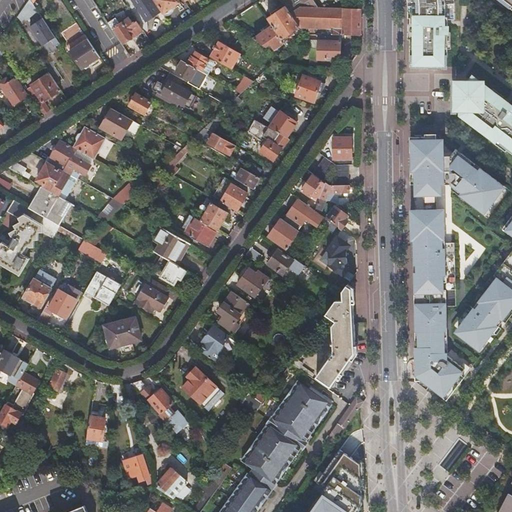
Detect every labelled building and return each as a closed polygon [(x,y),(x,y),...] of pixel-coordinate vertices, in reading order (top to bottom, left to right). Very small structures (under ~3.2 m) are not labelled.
[(30,0),(28,0),(17,17),(21,21),(24,18),(26,20),(37,10),(32,4),(30,0)] [(131,0),(146,22),(162,11),(153,0),(131,0)] [(156,0),(166,15),(174,9),(173,7),(180,2),(178,0),(156,0)] [(342,35),(360,36),(360,23),(360,21),(360,8),(319,7),(313,0),(303,0),(308,7),(302,7),(298,8),(292,0),(281,0),(286,7),(300,28),(309,28),(309,30),(316,31),(316,28),(333,29),(333,35),(342,35)] [(445,25),(445,18),(454,18),(455,3),(454,0),(412,0),(413,5),(413,14),(411,14),(410,61),(415,61),(415,67),(443,66),(443,57),(448,57),(448,25),(445,25)] [(511,0),(503,0),(504,1),(502,4),(511,11),(511,0)] [(294,32),(300,28),(286,7),(268,20),(272,26),(282,40),(289,35),(291,38),(296,34),(294,32)] [(43,45),(55,37),(42,18),(30,26),(43,45)] [(108,23),(113,30),(116,28),(125,43),(144,30),(138,21),(133,24),(130,19),(120,25),(116,18),(108,23)] [(14,21),(0,40),(0,48),(4,42),(17,25),(14,21)] [(255,40),(267,48),(272,44),(275,50),(284,44),(282,40),(272,26),(255,40)] [(317,59),(341,60),(342,35),(333,35),(319,34),(318,40),(311,40),(309,59),(317,59)] [(82,68),(100,57),(85,35),(72,44),(74,48),(70,51),(82,68)] [(4,42),(0,48),(0,51),(2,54),(8,45),(4,42)] [(220,42),(212,57),(231,68),(241,53),(220,42)] [(192,55),(188,63),(199,69),(203,71),(210,60),(196,52),(194,56),(192,55)] [(188,63),(184,60),(176,72),(191,81),(193,77),(204,84),(209,75),(203,71),(199,69),(188,63)] [(48,71),(50,73),(57,84),(63,80),(54,66),(48,71)] [(29,94),(37,106),(44,102),(61,90),(57,84),(50,73),(31,86),(35,91),(29,94)] [(184,80),(170,73),(164,84),(158,81),(157,83),(155,83),(153,87),(154,89),(153,90),(158,93),(156,95),(178,107),(180,103),(190,109),(197,96),(189,92),(190,90),(181,86),(184,80)] [(296,95),(314,102),(317,92),(321,94),(325,83),(303,75),(296,95)] [(468,81),(455,81),(454,110),(460,110),(460,114),(511,155),(511,107),(508,104),(507,106),(499,100),(500,98),(472,76),(468,81)] [(236,90),(241,93),(248,87),(250,85),(254,81),(248,77),(242,83),(236,90)] [(0,82),(0,85),(13,105),(27,96),(15,79),(8,83),(6,79),(0,82)] [(63,92),(47,105),(51,110),(67,97),(63,92)] [(129,106),(145,114),(152,102),(137,93),(129,106)] [(37,106),(43,115),(50,111),(44,102),(37,106)] [(133,121),(112,109),(101,127),(122,139),(133,121)] [(270,127),(288,137),(298,122),(281,111),(270,127)] [(219,114),(205,127),(209,129),(214,132),(223,117),(219,114)] [(270,127),(255,119),(253,123),(256,124),(252,131),(268,140),(260,151),(275,161),(290,138),(288,137),(270,127)] [(200,125),(196,129),(199,133),(205,127),(200,125)] [(86,127),(75,148),(94,159),(106,138),(86,127)] [(205,127),(199,133),(194,138),(200,141),(201,142),(209,129),(205,127)] [(223,151),(229,141),(215,133),(209,143),(223,151)] [(414,184),(415,196),(442,196),(442,185),(444,185),(443,139),(437,139),(436,134),(425,134),(425,137),(410,137),(410,184),(414,184)] [(333,159),(351,159),(352,138),(334,137),(333,159)] [(183,149),(189,152),(200,141),(194,138),(183,149)] [(77,151),(60,142),(51,158),(67,167),(65,172),(78,179),(82,173),(87,175),(92,166),(73,157),(77,151)] [(171,149),(178,153),(183,149),(176,145),(171,149)] [(178,153),(166,164),(172,170),(189,152),(183,149),(178,153)] [(323,176),(332,162),(324,157),(315,171),(323,176)] [(480,206),(487,212),(504,190),(498,186),(501,183),(481,168),(479,171),(461,157),(455,165),(457,166),(455,171),(451,171),(451,184),(462,193),(460,196),(478,209),(480,206)] [(16,163),(9,168),(22,176),(26,168),(16,163)] [(248,168),(260,175),(263,170),(251,163),(248,168)] [(45,186),(44,188),(47,190),(67,201),(78,179),(65,172),(64,171),(63,173),(48,164),(38,181),(45,186)] [(349,164),(336,165),(337,180),(350,180),(349,164)] [(249,186),(254,189),(260,178),(243,168),(239,174),(234,171),(231,176),(237,179),(249,186)] [(157,173),(152,170),(142,180),(147,183),(150,180),(157,173)] [(134,175),(131,180),(138,184),(143,187),(147,183),(142,180),(134,175)] [(318,186),(321,181),(313,175),(301,191),(310,197),(311,195),(318,186)] [(15,186),(2,179),(0,181),(0,187),(11,193),(15,186)] [(248,193),(224,179),(214,196),(238,209),(248,193)] [(147,183),(143,187),(149,191),(156,184),(150,180),(147,183)] [(320,198),(325,182),(323,180),(321,181),(318,186),(311,195),(320,198)] [(350,193),(350,185),(348,185),(329,185),(325,182),(320,198),(325,200),(338,204),(338,193),(350,193)] [(119,203),(123,205),(143,187),(138,184),(119,203)] [(41,187),(29,209),(34,212),(45,218),(59,226),(64,216),(62,215),(69,203),(67,201),(47,190),(44,188),(41,187)] [(331,202),(329,201),(325,200),(320,198),(316,211),(321,215),(325,209),(328,210),(331,202)] [(318,227),(325,217),(321,215),(316,211),(299,199),(284,220),(298,231),(308,216),(311,218),(309,220),(318,227)] [(29,209),(14,200),(7,212),(17,218),(20,221),(14,225),(16,229),(10,233),(11,236),(14,238),(9,246),(2,242),(0,246),(0,258),(22,272),(30,258),(23,254),(28,247),(30,248),(35,248),(35,240),(39,240),(39,232),(44,233),(54,239),(58,232),(61,227),(59,226),(45,218),(37,229),(27,223),(34,212),(29,209)] [(104,215),(99,220),(101,221),(104,223),(123,205),(119,203),(118,202),(114,206),(115,207),(106,216),(104,215)] [(201,221),(218,230),(229,212),(212,203),(201,221)] [(327,218),(342,229),(348,222),(345,219),(348,216),(336,207),(327,218)] [(414,347),(416,381),(422,380),(447,400),(465,377),(461,375),(465,369),(444,353),(444,339),(448,336),(447,306),(446,290),(447,290),(456,289),(455,243),(445,243),(445,209),(415,210),(415,214),(411,214),(411,241),(413,241),(414,290),(415,307),(415,332),(416,341),(416,347),(414,347)] [(201,221),(191,214),(183,227),(187,230),(185,233),(208,247),(218,230),(201,221)] [(458,335),(480,352),(494,333),(497,335),(502,329),(495,323),(499,318),(506,323),(511,315),(511,308),(511,306),(511,216),(505,226),(511,231),(511,234),(511,235),(511,251),(494,275),(497,278),(475,306),(473,308),(472,310),(471,312),(471,314),(472,316),(458,335)] [(288,247),(299,231),(298,231),(284,220),(282,219),(269,236),(287,250),(289,247),(288,247)] [(61,227),(58,232),(82,245),(85,240),(73,234),(61,227)] [(168,230),(155,252),(171,261),(178,266),(191,243),(168,230)] [(95,232),(86,241),(91,244),(99,237),(95,232)] [(347,242),(338,236),(327,251),(329,252),(323,260),(329,264),(328,266),(344,277),(349,271),(347,242)] [(85,240),(82,245),(79,249),(102,262),(108,253),(91,244),(86,241),(85,240)] [(251,248),(246,255),(257,263),(262,256),(251,248)] [(267,264),(283,275),(289,267),(298,274),(305,266),(302,264),(295,259),(293,261),(277,249),(267,264)] [(178,266),(171,261),(162,276),(175,284),(179,278),(182,279),(187,270),(178,266)] [(238,284),(255,297),(268,279),(258,271),(256,274),(249,269),(238,284)] [(24,298),(34,303),(40,307),(42,303),(51,288),(56,279),(43,271),(37,280),(34,279),(24,298)] [(97,272),(86,291),(110,305),(113,299),(121,285),(97,272)] [(171,290),(149,277),(145,283),(148,285),(137,303),(154,313),(156,308),(162,312),(170,298),(168,296),(171,290)] [(337,300),(328,313),(326,315),(336,322),(333,325),(333,341),(331,341),(331,345),(334,345),(334,352),(331,356),(329,354),(327,357),(329,359),(316,377),(332,387),(357,353),(354,288),(348,285),(344,291),(344,300),(337,300)] [(46,306),(38,320),(45,324),(52,311),(66,318),(80,293),(68,286),(64,293),(59,290),(49,308),(46,306)] [(249,303),(232,292),(218,311),(222,314),(218,320),(228,328),(235,333),(240,326),(235,323),(249,303)] [(104,325),(110,349),(141,341),(135,318),(104,325)] [(314,332),(319,326),(313,322),(309,327),(314,332)] [(324,328),(319,325),(319,326),(314,332),(311,336),(316,339),(324,328)] [(200,350),(219,364),(230,349),(224,345),(229,338),(214,327),(202,342),(205,344),(200,350)] [(224,345),(230,349),(235,342),(229,338),(224,345)] [(302,348),(298,355),(301,357),(306,350),(302,348)] [(26,368),(28,365),(5,352),(0,361),(0,380),(2,381),(4,378),(17,386),(20,379),(24,373),(26,368)] [(295,358),(291,363),(300,369),(303,365),(295,358)] [(48,388),(58,393),(66,375),(57,370),(48,388)] [(270,382),(275,386),(284,374),(279,370),(270,382)] [(183,388),(201,405),(217,388),(199,371),(183,388)] [(7,405),(0,417),(0,428),(1,429),(4,423),(9,426),(12,420),(18,423),(22,414),(24,415),(30,405),(29,404),(36,393),(35,393),(41,381),(24,373),(20,379),(17,386),(23,389),(14,406),(8,403),(7,405)] [(130,383),(143,398),(148,394),(151,397),(148,399),(149,400),(161,414),(177,432),(187,423),(177,411),(174,414),(168,408),(174,403),(161,389),(161,388),(160,389),(158,387),(153,391),(149,385),(148,386),(140,380),(139,381),(138,381),(136,381),(135,382),(134,382),(133,382),(132,382),(130,383)] [(298,381),(253,445),(285,468),(307,436),(304,434),(328,401),(298,381)] [(256,399),(262,404),(270,394),(265,390),(263,389),(256,399)] [(255,413),(261,405),(262,404),(256,399),(250,395),(243,404),(255,413)] [(344,417),(342,416),(331,432),(336,435),(342,427),(344,428),(361,404),(355,400),(344,417)] [(304,434),(307,436),(309,438),(319,422),(321,423),(329,412),(328,410),(332,404),(328,401),(304,434)] [(91,416),(87,438),(103,440),(106,418),(91,416)] [(297,511),(375,511),(361,419),(297,511)] [(248,473),(220,511),(256,511),(280,478),(281,479),(290,466),(288,466),(299,451),(301,452),(310,438),(309,438),(307,436),(285,468),(253,445),(242,460),(255,469),(251,474),(248,473)] [(325,439),(333,445),(336,441),(328,436),(325,439)] [(472,441),(458,469),(471,476),(485,447),(472,441)] [(149,485),(155,482),(145,455),(124,462),(129,479),(139,475),(142,481),(147,480),(149,485)] [(211,476),(219,485),(224,478),(231,468),(225,464),(221,461),(211,476)] [(160,484),(158,488),(169,495),(175,486),(180,489),(185,482),(163,466),(161,466),(158,470),(159,474),(163,476),(158,483),(160,484)] [(83,480),(93,481),(94,472),(84,471),(83,480)] [(209,495),(197,511),(200,511),(219,485),(211,476),(210,475),(200,489),(209,495)] [(499,511),(509,493),(511,494),(511,483),(511,482),(511,479),(510,477),(496,511),(499,511)] [(447,504),(459,489),(447,479),(435,494),(447,504)] [(511,511),(511,482),(511,483),(511,494),(509,493),(499,511),(511,511)] [(186,488),(179,497),(184,502),(192,494),(186,488)]
